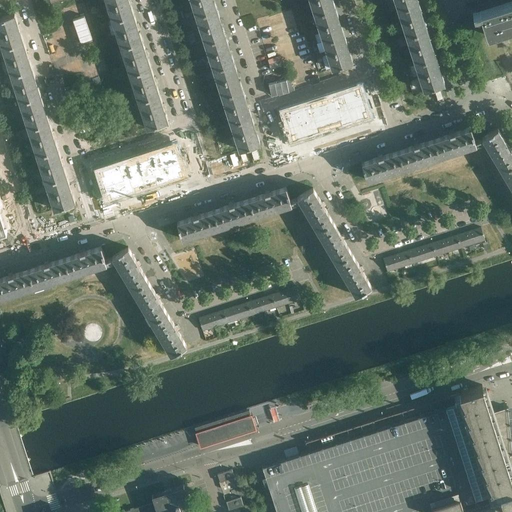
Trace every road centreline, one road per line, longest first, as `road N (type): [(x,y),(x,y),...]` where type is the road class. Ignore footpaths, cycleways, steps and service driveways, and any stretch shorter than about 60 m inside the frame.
road 1 (residential): [(184,123),(81,158),(32,0)]
road 2 (residential): [(374,75),(263,109),(228,0)]
road 3 (unclassified): [(302,269),(180,307),(129,218)]
road 4 (unclassified): [(477,213),(368,247),(314,159)]
road 5 (unclassified): [(284,430),(472,371)]
road 6 (unknown): [(456,453),(437,424),(321,467)]
road 7 (unknown): [(332,495),(456,453)]
road 8 (residential): [(184,123),(145,0)]
road 9 (unclassified): [(82,492),(201,454)]
